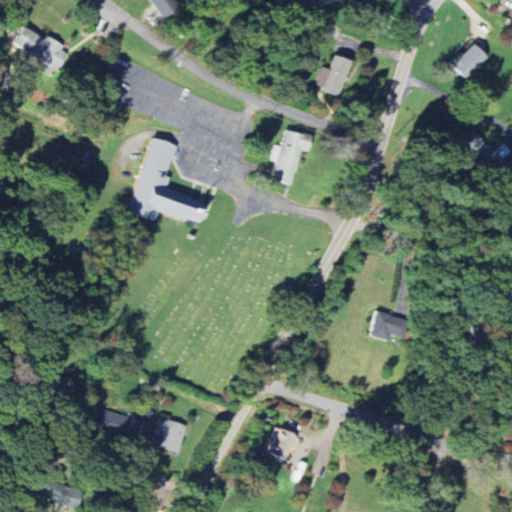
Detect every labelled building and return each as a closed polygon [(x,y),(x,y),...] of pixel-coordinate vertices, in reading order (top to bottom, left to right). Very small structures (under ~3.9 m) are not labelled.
[(179,9),(174,0),(148,0),(160,20),(179,9)] [(35,56),(32,63),(56,74),(66,54),(59,51),(62,45),(45,37),(44,39),(21,28),(13,46),(35,56)] [(466,80),(487,57),(472,42),(451,65),(466,80)] [(350,61),(333,56),(329,70),(320,67),(314,88),(339,96),(350,61)] [(493,153),(473,130),(457,144),(477,167),(489,157),(496,166),(511,153),(504,143),(493,153)] [(292,185),(299,151),(306,153),(310,137),(284,131),(280,147),(274,146),(270,161),(275,162),(271,181),(292,185)] [(119,208),(147,134),(173,144),(162,173),(166,175),(163,184),(188,193),(187,197),(200,202),(193,219),(182,215),(180,219),(153,209),(149,219),(119,208)] [(368,335),(394,343),(402,318),(376,310),(368,335)] [(40,398),(73,395),(72,377),(38,380),(40,398)] [(149,422),(94,411),(90,430),(145,442),(149,422)] [(185,425),(159,417),(150,445),(176,454),(185,425)] [(287,462),(298,437),(274,426),(263,451),(287,462)] [(74,511),(80,492),(34,478),(27,500),(54,508),(52,511),(74,511)]
